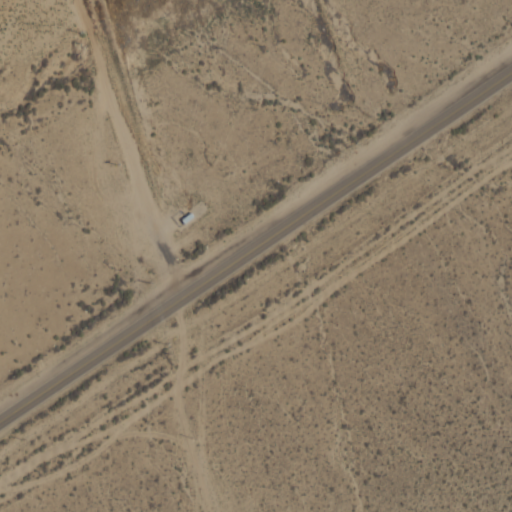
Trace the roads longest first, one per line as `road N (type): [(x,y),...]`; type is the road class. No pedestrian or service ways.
road 1 (tertiary): [(178,300),(511,71)]
road 2 (tertiary): [(0,421),(178,300)]
